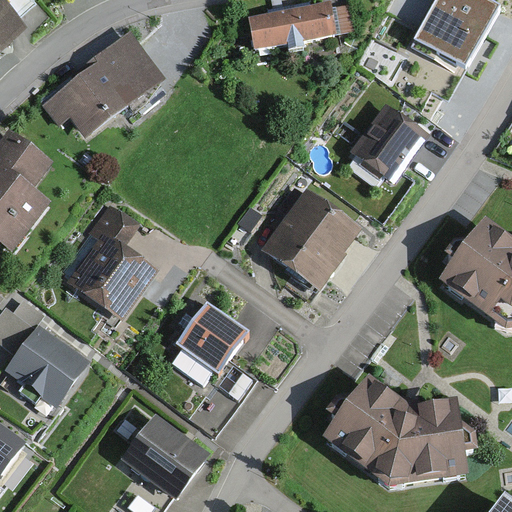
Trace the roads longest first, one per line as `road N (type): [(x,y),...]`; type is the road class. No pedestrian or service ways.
road 1 (residential): [(291,511),(241,473),(511,93)]
road 2 (residential): [(0,96),(80,28),(143,0)]
